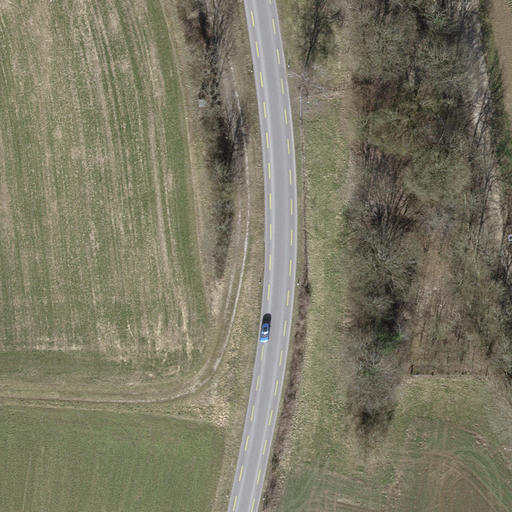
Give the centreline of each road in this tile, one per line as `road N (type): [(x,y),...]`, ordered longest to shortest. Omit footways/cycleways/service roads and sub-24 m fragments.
road 1 (track): [(0,390),(167,392),(195,381),(214,358),(241,250),(243,180),(210,0)]
road 2 (primary): [(242,511),(281,279),(278,128),(262,0)]
